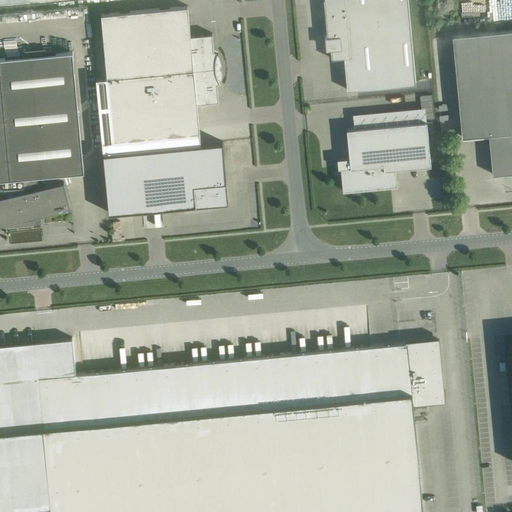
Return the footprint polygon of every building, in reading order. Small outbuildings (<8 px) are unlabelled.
[(331,57),(331,58),(342,57),(344,56),(347,89),(416,83),(408,0),(324,0),(325,3),(327,30),(328,30),(328,35),(325,36),(330,36),(332,57),(331,57)] [(105,77),(96,78),(103,152),(200,143),(197,102),(219,100),(217,86),(217,84),(216,84),(216,82),(219,81),(220,81),(220,80),(218,76),(216,71),(216,66),(215,61),(216,57),(218,52),(218,51),(217,51),(217,52),(216,51),(213,50),(213,49),(214,49),(214,48),(212,33),(190,35),(187,5),(101,13),(107,77),(105,77)] [(511,29),(452,35),(462,136),(488,134),(492,174),(511,171),(511,29)] [(84,171),(73,51),(0,57),(0,224),(8,223),(9,224),(9,225),(27,223),(27,222),(26,218),(30,217),(70,208),(64,181),(24,191),(24,188),(38,185),(36,176),(84,171)] [(349,157),(340,158),(343,190),(392,185),(392,180),(397,180),(396,167),(430,164),(427,132),(427,127),(426,120),(347,128),(349,157)] [(200,143),(103,152),(109,212),(131,210),(139,209),(143,209),(142,199),(161,197),(162,207),(166,206),(171,206),(197,204),(197,202),(227,200),(225,181),(226,181),(222,141),(200,143)] [(36,345),(0,348),(0,511),(15,511),(15,507),(27,506),(51,504),(51,511),(409,511),(423,511),(413,403),(413,401),(420,400),(443,398),(437,338),(407,341),(405,341),(39,376),(36,345)]
